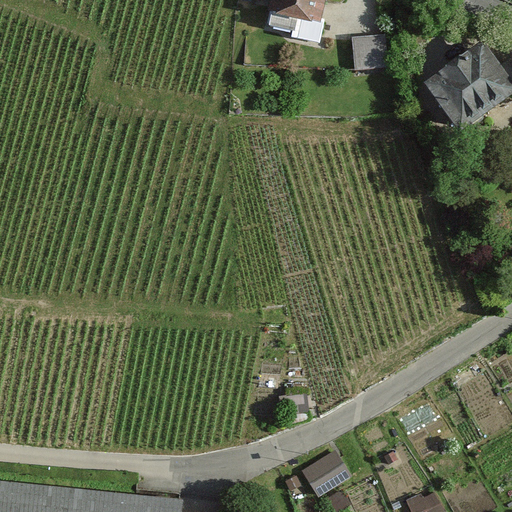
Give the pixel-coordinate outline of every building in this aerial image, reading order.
[(323,0),(266,0),(261,21),(313,36),(323,0)] [(382,39),(352,41),(354,70),(384,68),(382,39)] [(477,48),(426,87),(460,131),(511,92),(477,48)] [(329,449),(296,468),(312,496),(345,477),(329,449)] [(178,511),(179,502),(0,480),(0,511),(178,511)]
